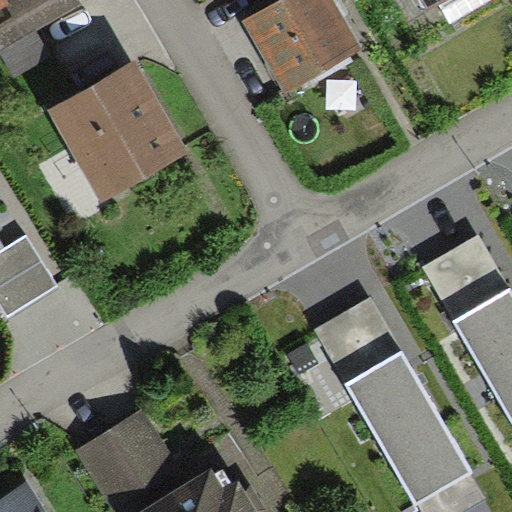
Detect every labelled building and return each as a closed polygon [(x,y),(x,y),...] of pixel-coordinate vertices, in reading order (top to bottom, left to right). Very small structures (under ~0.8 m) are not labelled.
[(0,29),(6,40),(68,3),(66,0),(32,0),(2,18),(0,15),(0,29)] [(319,0),(302,0),(256,30),(298,94),(356,57),(319,0)] [(427,0),(435,12),(454,0),(427,0)] [(82,106),(60,118),(110,203),(185,159),(111,32),(75,53),(55,19),(0,50),(0,60),(9,75),(50,51),(82,106)] [(511,279),(448,317),(511,426),(511,279)] [(401,353),(348,385),(416,500),(469,469),(401,353)] [(135,427),(88,454),(120,511),(232,511),(218,485),(180,507),(135,427)]
